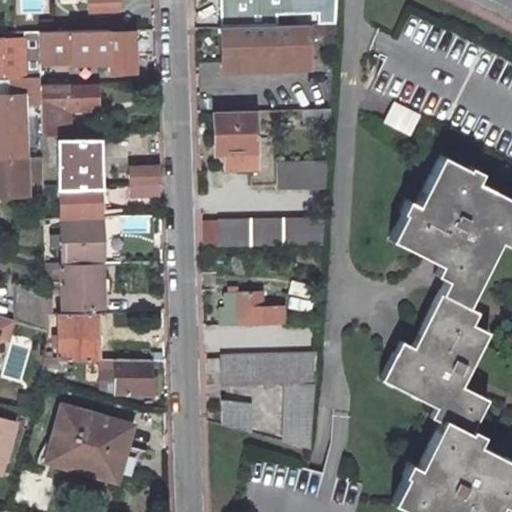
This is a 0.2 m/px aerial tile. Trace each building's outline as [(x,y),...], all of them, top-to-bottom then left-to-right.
[(220,0),(221,30),(277,30),(277,12),(317,12),(318,23),(337,23),(337,0),(220,0)] [(277,30),(221,30),(221,69),(247,68),(247,73),(283,72),(283,67),(309,66),(308,28),(277,30)] [(108,58),(108,77),(133,77),(132,33),(107,34),(108,58)] [(68,68),(95,68),(95,59),(108,58),(107,34),(68,35),(68,68)] [(25,43),(0,43),(0,81),(13,81),(25,81),(25,70),(25,43)] [(41,70),(25,70),(25,81),(38,80),(41,80),(41,70)] [(13,100),(0,100),(0,121),(25,121),(39,121),(38,87),(38,80),(25,81),(13,81),(13,100)] [(38,87),(39,121),(39,142),(69,141),(69,112),(99,112),(98,85),(38,87)] [(391,102),(381,124),(408,135),(418,114),(391,102)] [(305,126),(331,125),(331,123),(332,113),(305,114),(305,126)] [(213,157),(227,156),(226,170),(255,170),(253,116),(212,118),(213,157)] [(25,121),(0,121),(0,162),(26,162),(25,142),(25,121)] [(25,121),(25,142),(39,142),(39,121),(25,121)] [(98,144),(57,145),(59,185),(98,184),(98,144)] [(463,168),(438,155),(413,205),(406,218),(400,214),(386,240),(436,267),(446,272),(441,284),(465,296),(494,241),(498,232),(509,237),(511,239),(511,197),(475,178),(461,171),(463,168)] [(0,162),(0,201),(27,201),(26,174),(31,174),(31,184),(43,184),(43,162),(26,162),(0,162)] [(466,162),(463,168),(461,171),(475,178),(480,169),(466,162)] [(325,163),(276,163),(276,190),(324,189),(325,163)] [(159,169),(129,170),(130,189),(131,189),(160,188),(159,169)] [(59,185),(60,220),(99,219),(98,204),(108,204),(107,186),(98,186),(98,184),(59,185)] [(131,189),(132,203),(160,202),(160,188),(131,189)] [(396,212),(400,214),(406,218),(413,205),(403,200),(396,212)] [(31,201),(32,217),(44,217),(44,201),(31,201)] [(99,219),(60,220),(60,233),(50,233),(50,246),(60,246),(61,257),(72,257),(72,262),(100,262),(99,219)] [(322,219),(216,223),(216,226),(217,251),(320,248),(322,219)] [(216,226),(200,227),(200,251),(217,251),(216,226)] [(494,241),(504,246),(509,237),(498,232),(494,241)] [(62,291),(62,305),(101,304),(100,262),(72,262),(45,263),(45,269),(61,268),(61,280),(46,280),(46,292),(53,292),(62,291)] [(436,267),(429,279),(441,284),(446,272),(436,267)] [(46,312),(45,292),(14,283),(14,320),(46,329),(46,312)] [(465,296),(441,284),(434,297),(458,309),(465,296)] [(46,292),(45,292),(46,312),(54,312),(53,292),(46,292)] [(271,327),(282,327),(281,311),(260,312),(260,296),(225,297),(225,313),(217,314),(217,329),(271,327)] [(458,309),(434,297),(407,350),(401,361),(391,356),(375,385),(428,412),(439,417),(434,427),(411,472),(405,483),(397,479),(382,508),(389,511),(489,511),(491,510),(496,500),(506,505),(511,507),(511,467),(471,446),(460,441),(465,431),(481,401),(455,387),(483,335),(464,326),(452,319),(458,309)] [(452,319),(464,326),(470,314),(458,309),(452,319)] [(0,337),(3,338),(9,318),(0,315),(0,337)] [(97,319),(60,320),(62,365),(98,365),(97,319)] [(271,327),(271,340),(286,340),(286,327),(282,327),(271,327)] [(397,344),(391,356),(401,361),(407,350),(397,344)] [(316,355),(222,358),(221,360),(222,385),(222,389),(287,387),(314,385),(316,355)] [(204,385),(222,385),(221,360),(203,361),(204,385)] [(115,400),(150,399),(156,399),(156,384),(150,384),(150,362),(115,363),(115,400)] [(39,378),(56,382),(59,365),(41,364),(39,378)] [(314,385),(287,387),(281,444),(307,451),(310,402),(313,402),(314,385)] [(246,405),(220,406),(219,430),(245,436),(246,405)] [(428,412),(423,422),(434,427),(439,417),(428,412)] [(129,432),(58,413),(45,463),(91,476),(90,481),(115,489),(129,432)] [(0,473),(14,422),(0,418),(0,473)] [(471,446),(477,436),(465,431),(460,441),(471,446)] [(393,478),(397,479),(405,483),(411,472),(400,466),(393,478)] [(496,500),(491,510),(494,511),(502,511),(506,505),(496,500)]
